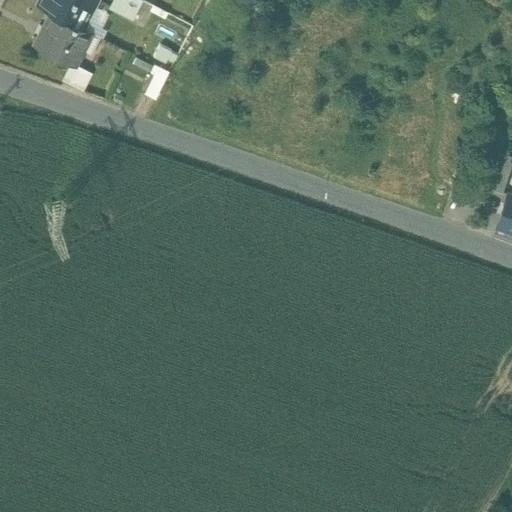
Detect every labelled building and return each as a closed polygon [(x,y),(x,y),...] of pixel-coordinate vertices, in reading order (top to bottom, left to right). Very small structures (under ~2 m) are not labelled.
[(96,0),(40,0),(39,3),(53,10),(83,26),(96,0)] [(141,0),(115,0),(111,8),(131,18),(141,0)] [(83,26),(53,10),(36,43),(76,63),(93,31),(83,26)] [(159,43),(155,54),(174,61),(178,51),(159,43)] [(169,71),(155,64),(151,71),(155,73),(165,79),(169,71)] [(165,79),(155,73),(145,93),(155,98),(165,79)] [(511,136),(494,130),(487,148),(506,154),(511,136)] [(506,154),(487,148),(475,182),(490,188),(498,163),(505,165),(509,155),(506,154)] [(505,165),(498,163),(490,188),(503,192),(511,167),(505,165)] [(511,228),(511,198),(505,196),(496,223),(511,228)]
